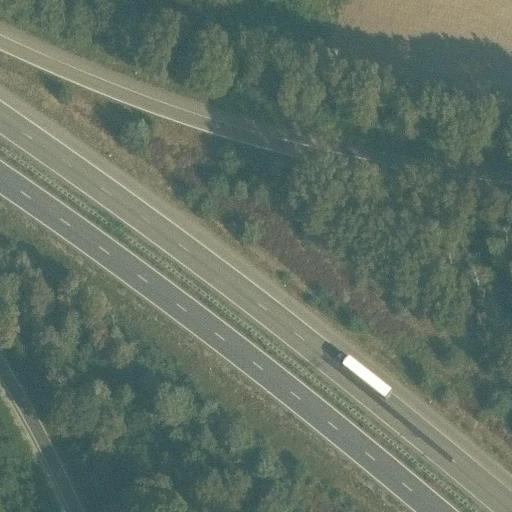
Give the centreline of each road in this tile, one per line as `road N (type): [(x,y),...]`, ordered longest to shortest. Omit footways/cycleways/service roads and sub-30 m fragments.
road 1 (trunk): [(505,511),(282,325),(0,119)]
road 2 (trunk): [(0,181),(143,283),(432,511)]
road 3 (trunk): [(511,192),(293,149),(122,95),(0,43)]
road 4 (trunk): [(0,366),(77,511)]
